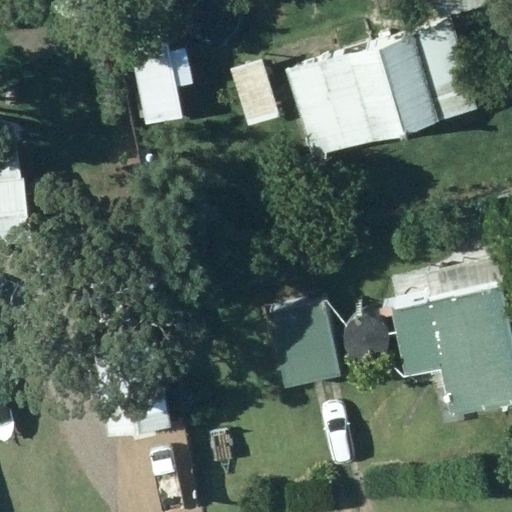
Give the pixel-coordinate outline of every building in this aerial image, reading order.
[(426,44),(414,8),(289,49),(318,136),(443,95),(433,64),(443,61),(436,41),(426,44)] [(180,96),(166,14),(134,19),(148,101),(180,96)] [(269,47),(236,56),(252,114),(285,105),(269,47)] [(0,226),(31,223),(21,129),(0,131),(0,226)] [(255,155),(256,196),(303,194),(301,154),(255,155)] [(511,285),(505,258),(396,284),(411,346),(446,338),(456,378),(511,364),(511,285)] [(274,292),(288,363),(343,351),(329,281),(274,292)] [(96,325),(109,412),(172,402),(158,316),(96,325)]
